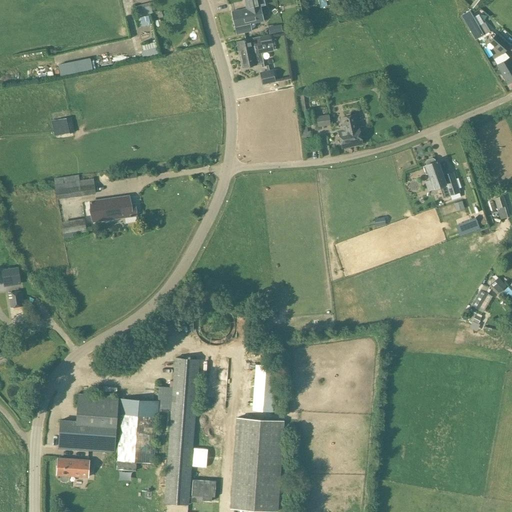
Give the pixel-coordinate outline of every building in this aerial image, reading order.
[(142,14),(152,13),(151,5),(140,7),(142,14)] [(253,7),(231,12),(237,35),(252,31),(250,24),(264,21),(260,6),(253,8),(253,7)] [(471,13),(464,18),(478,41),(491,33),(487,25),(481,29),(471,13)] [(282,23),(272,25),(273,33),(284,31),(282,23)] [(488,42),(503,55),(511,46),(496,33),(488,42)] [(253,47),(253,46),(260,44),(261,46),(273,44),(271,35),(236,42),(238,51),(239,51),(243,68),(257,65),(257,64),(261,63),(262,68),(264,67),(260,46),(253,47)] [(144,57),(159,54),(156,41),(141,45),(144,57)] [(61,76),(93,69),(90,57),(59,64),(61,76)] [(511,63),(509,59),(497,66),(508,84),(511,81),(511,63)] [(273,70),(260,73),(262,85),(276,82),(273,70)] [(306,111),(303,93),(296,94),(299,112),(306,111)] [(316,116),(318,127),(331,125),(329,114),(316,116)] [(362,143),(358,127),(355,114),(340,118),(343,131),(338,132),(342,148),(362,143)] [(52,121),(54,136),(75,132),(72,117),(52,121)] [(434,189),(445,185),(446,187),(440,189),(443,198),(450,196),(452,200),(460,197),(458,193),(461,192),(454,171),(443,175),(438,161),(436,162),(435,159),(432,158),(427,160),(426,162),(427,165),(426,166),(434,189)] [(54,178),(57,200),(96,194),(93,173),(54,178)] [(501,219),(510,216),(503,195),(494,198),(501,219)] [(134,206),(130,207),(128,197),(91,202),(93,221),(136,215),(134,206)] [(461,201),(454,204),(457,210),(464,208),(461,201)] [(85,218),(61,222),(63,233),(86,229),(85,218)] [(456,225),(460,234),(478,227),(474,218),(456,225)] [(20,284),(18,268),(2,270),(4,286),(20,284)] [(500,278),(491,283),(497,292),(505,287),(500,278)] [(479,288),(470,304),(477,309),(478,306),(487,293),(479,288)] [(21,291),(19,291),(10,292),(8,293),(10,308),(24,306),(21,291)] [(189,505),(199,360),(174,358),(164,503),(189,505)] [(256,364),(252,410),(272,412),(276,366),(256,364)] [(59,448),(114,452),(114,460),(155,463),(159,401),(119,398),(119,397),(78,394),(77,422),(60,420),(59,448)] [(230,508),(278,511),(284,421),(237,417),(230,508)] [(69,479),(69,476),(88,478),(89,460),(58,458),(57,476),(60,476),(61,479),(63,481),(64,482),(67,482),(69,480),(69,479)]
